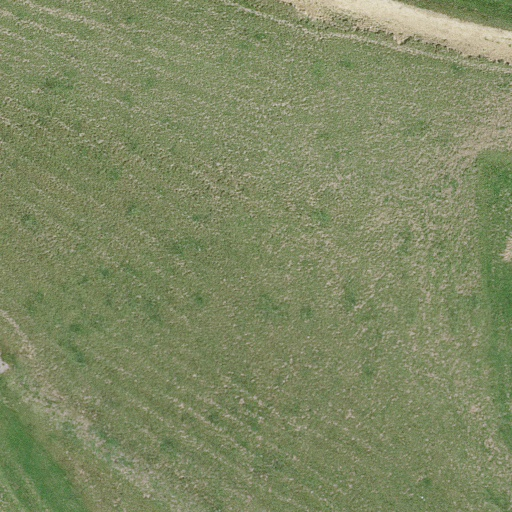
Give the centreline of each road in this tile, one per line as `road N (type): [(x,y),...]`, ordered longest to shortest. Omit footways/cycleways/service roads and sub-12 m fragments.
road 1 (track): [(337,0),(511,48)]
road 2 (track): [(39,511),(0,368)]
